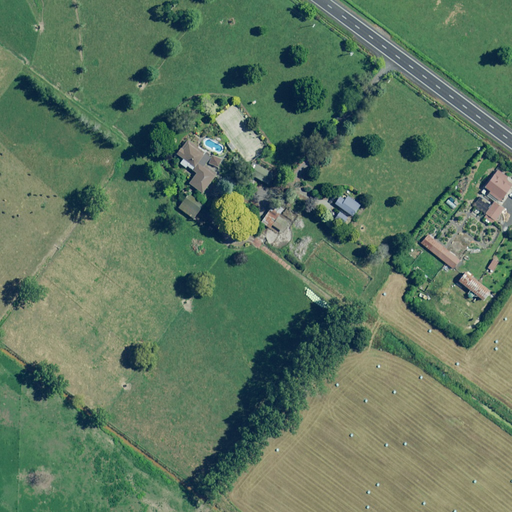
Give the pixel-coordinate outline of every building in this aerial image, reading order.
[(206,165),(208,163),(217,169),(222,162),(211,154),(206,151),(204,153),(187,140),(183,146),(182,145),(175,154),(182,160),(179,164),(185,168),(186,166),(196,173),(189,183),(203,193),(217,173),(206,165)] [(511,192),(511,180),(496,170),(482,191),(503,205),(511,192)] [(364,208),(344,194),(333,208),(354,223),(364,208)] [(488,202),(483,198),(478,204),(482,208),(488,202)] [(504,209),(494,202),(485,214),(495,221),(504,209)] [(277,219),(284,210),(275,204),(261,222),(269,229),(273,225),(282,232),(286,226),(277,219)] [(464,263),(431,237),(421,249),(454,275),(464,263)] [(493,260),(487,268),(500,277),(506,269),(493,260)] [(419,271),(416,276),(419,278),(417,279),(423,283),(427,277),(419,271)] [(493,293),(468,274),(458,288),(483,306),(493,293)]
